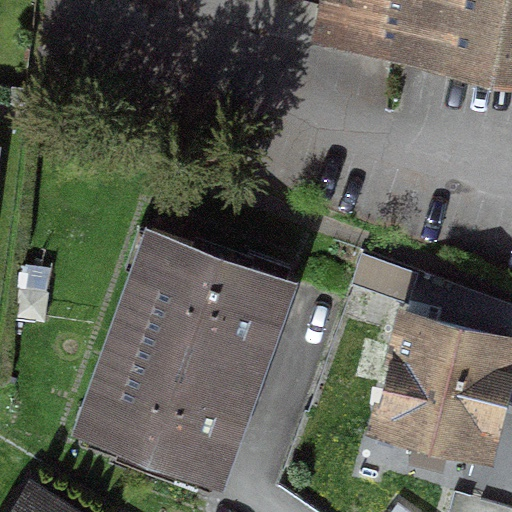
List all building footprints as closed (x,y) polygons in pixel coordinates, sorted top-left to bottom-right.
[(511,0),(329,0),(327,8),(319,40),(400,56),(400,54),(511,76),(511,0)] [(284,278),(149,230),(79,428),(213,476),(284,278)] [(404,301),(413,274),(360,255),(351,283),(404,301)] [(508,341),(404,315),(376,423),(481,449),(508,341)] [(58,511),(30,493),(17,511),(58,511)]
